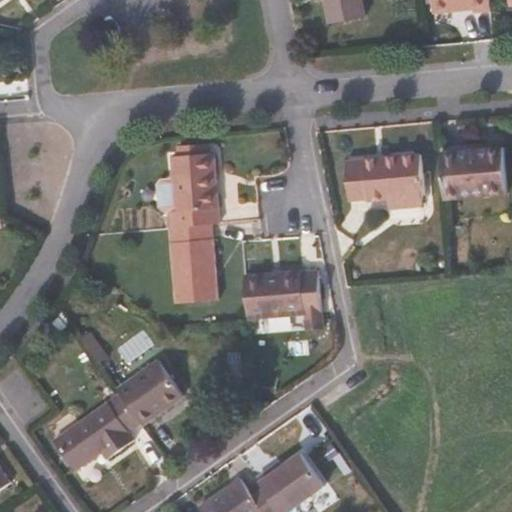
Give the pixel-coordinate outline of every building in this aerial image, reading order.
[(317,0),(318,1),(326,0),(327,0),(330,10),(363,3),(362,0),(317,0)] [(494,12),(492,0),(434,0),(435,14),(476,10),(476,14),(494,12)] [(510,194),(505,149),(443,154),(447,200),(510,194)] [(220,224),(214,155),(173,158),(175,173),(178,211),(173,211),(175,228),(220,224)] [(390,211),(401,210),(424,208),(423,197),(427,196),(422,156),(348,162),(352,200),(370,199),(370,201),(390,200),(390,211)] [(179,304),(215,301),(221,301),(215,239),(173,243),(179,304)] [(326,330),(321,272),(304,272),(247,277),(252,321),(309,315),(310,330),(326,330)] [(187,398),(161,362),(119,391),(122,394),(141,420),(146,427),(187,398)] [(107,458),(116,452),(135,438),(129,430),(141,420),(122,394),(56,441),(76,470),(103,452),(107,458)] [(282,510),(295,502),(298,506),(325,486),(303,454),(285,467),(282,463),(259,479),(267,489),(277,503),(282,510)] [(0,491),(13,482),(0,463),(0,491)] [(282,511),(282,510),(277,503),(267,489),(254,498),(241,481),(201,509),(203,511),(282,511)]
